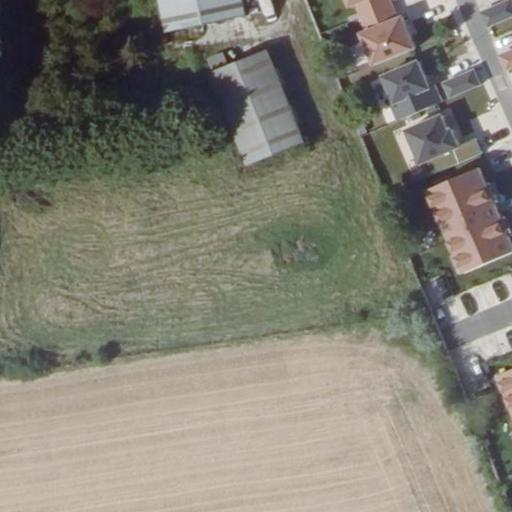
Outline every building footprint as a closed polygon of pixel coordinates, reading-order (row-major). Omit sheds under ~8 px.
[(160,0),(168,31),(247,14),(244,0),(160,0)] [(360,16),(390,4),(388,0),(347,0),(349,5),(354,2),(360,16)] [(487,26),(511,15),(511,3),(510,0),(506,0),(481,11),(487,26)] [(395,18),(390,4),(360,16),(366,30),(360,32),(373,64),(413,48),(401,16),(395,18)] [(434,45),(438,62),(465,55),(456,17),(419,26),(424,48),(434,45)] [(208,55),(214,71),(228,65),(222,49),(208,55)] [(306,142),(269,49),(228,65),(214,71),(212,72),(249,165),(306,142)] [(506,69),(511,66),(511,49),(499,54),(506,69)] [(397,119),(441,101),(433,84),(429,85),(418,60),(383,75),(394,101),(390,102),(397,119)] [(479,84),(473,70),(443,82),(450,97),(479,84)] [(404,125),(426,176),(481,152),(475,137),(458,144),(451,128),(448,130),(440,110),(404,125)] [(511,244),(478,167),(428,188),(464,272),(511,251),(511,244)] [(511,369),(499,374),(511,406),(511,369)]
